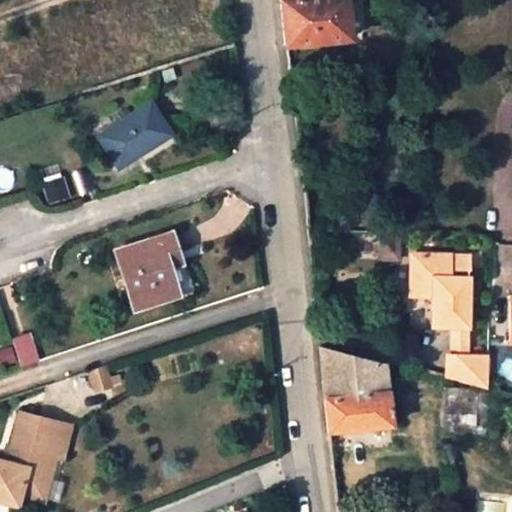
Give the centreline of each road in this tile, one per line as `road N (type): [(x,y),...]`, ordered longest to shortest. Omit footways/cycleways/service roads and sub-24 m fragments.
road 1 (unclassified): [(271,163),(317,511)]
road 2 (residential): [(10,243),(271,163)]
road 3 (unclassified): [(254,0),(271,163)]
